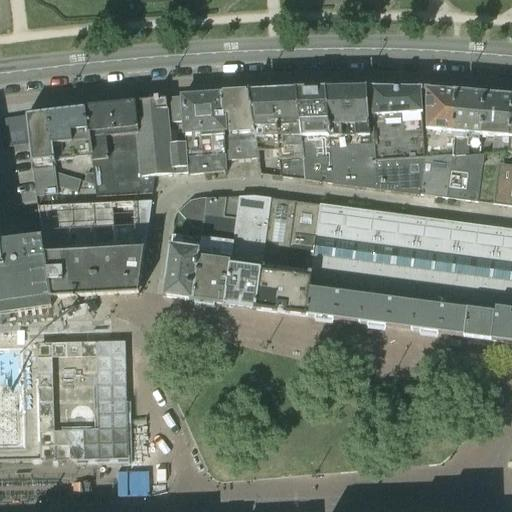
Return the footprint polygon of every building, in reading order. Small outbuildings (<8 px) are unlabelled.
[(367,91),(325,92),(332,185),(375,191),(373,162),(371,126),(369,126),(367,91)] [(423,135),(422,116),(421,92),(415,92),(376,91),(370,91),(372,119),(375,162),(373,162),(375,191),(420,197),(424,161),(423,135)] [(296,93),(274,94),(278,146),(278,152),(280,168),(280,178),(291,180),(289,160),(303,159),(296,92),(296,93)] [(325,92),(296,92),(303,159),(305,182),(332,185),(325,92)] [(455,95),(421,92),(422,116),(423,135),(424,161),(452,159),(453,159),(455,94),(455,95)] [(258,153),(278,152),(278,146),(274,94),(248,95),(258,153)] [(479,157),(482,137),(483,97),(455,94),(453,159),(479,157)] [(248,95),(220,96),(222,113),(226,112),(228,129),(223,130),(223,132),(225,156),(226,162),(259,160),(258,153),(248,95)] [(226,173),(226,162),(225,156),(223,132),(223,130),(228,129),(226,112),(222,113),(220,96),(180,99),(180,100),(170,100),(170,102),(172,124),(182,124),(183,137),(185,137),(186,144),(183,144),(185,175),(188,175),(188,177),(226,173)] [(511,99),(483,97),(482,137),(479,157),(483,157),(492,156),(499,155),(507,155),(509,155),(511,99)] [(154,102),(135,103),(141,179),(154,178),(173,176),(172,170),(181,169),(182,175),(185,175),(183,144),(171,145),(168,111),(167,111),(166,100),(159,101),(158,99),(154,99),(154,102)] [(85,110),(91,158),(92,163),(93,174),(95,187),(97,198),(152,195),(154,178),(141,179),(135,103),(85,108),(85,110)] [(55,162),(91,158),(85,110),(48,115),(55,162)] [(32,165),(33,177),(36,198),(58,196),(55,174),(54,167),(56,167),(55,162),(48,115),(26,117),(28,132),(32,165)] [(2,135),(28,132),(26,117),(1,120),(2,135)] [(478,203),(493,205),(498,166),(499,155),(492,156),(483,157),(478,203)] [(477,204),(478,203),(483,157),(479,157),(453,159),(452,159),(447,200),(477,204)] [(291,180),(305,182),(303,159),(289,160),(291,180)] [(452,159),(424,161),(420,197),(447,200),(452,159)] [(511,208),(511,167),(498,166),(493,205),(493,206),(511,208)] [(55,174),(58,196),(65,195),(66,191),(77,194),(80,182),(55,174)] [(95,187),(93,174),(86,176),(84,184),(95,187)] [(52,299),(38,209),(36,198),(33,177),(20,178),(29,240),(0,244),(0,317),(52,310),(50,300),(52,299)] [(224,306),(256,311),(271,200),(254,198),(239,199),(224,306)] [(202,233),(193,302),(224,306),(236,222),(224,220),(227,199),(207,200),(202,231),(202,233)] [(239,199),(227,199),(224,220),(236,222),(239,199)] [(202,231),(207,200),(201,200),(191,202),(178,214),(193,230),(202,231)] [(256,311),(306,317),(309,290),(320,207),(271,200),(256,311)] [(138,295),(138,293),(150,203),(38,209),(52,299),(73,298),(138,295)] [(511,232),(320,207),(309,290),(494,314),(495,309),(511,311),(511,317),(511,316),(511,232)] [(193,302),(202,233),(202,232),(200,240),(171,236),(163,298),(193,302)] [(494,314),(309,290),(306,317),(385,328),(463,339),(511,345),(511,316),(511,317),(511,311),(495,309),(494,314)] [(128,461),(127,427),(125,344),(35,346),(39,463),(128,461)]
